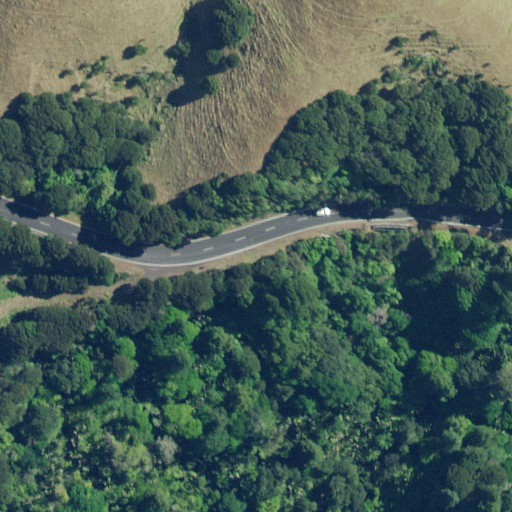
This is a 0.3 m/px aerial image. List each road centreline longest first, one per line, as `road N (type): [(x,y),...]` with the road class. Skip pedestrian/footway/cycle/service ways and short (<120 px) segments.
road 1 (primary): [(511,218),(344,209),(164,256),(0,207)]
road 2 (track): [(0,296),(164,256)]
